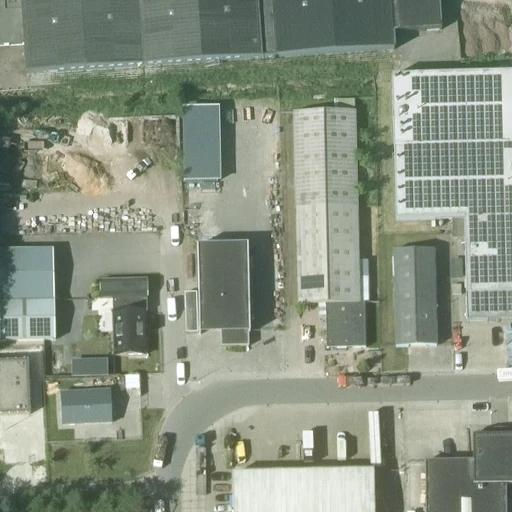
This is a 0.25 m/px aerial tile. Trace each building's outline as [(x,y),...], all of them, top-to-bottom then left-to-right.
[(0,0),(0,45),(24,44),(26,75),(279,58),(396,51),(394,34),(441,31),(438,0),(0,0)] [(461,240),(463,324),(511,322),(511,73),(388,77),(392,222),(449,220),(449,240),(461,240)] [(189,106),(189,177),(223,177),(223,106),(189,106)] [(355,303),(351,112),(290,113),(295,305),(322,305),(323,349),(362,348),(361,303),(355,303)] [(246,334),(243,245),(193,246),(196,335),(217,334),(218,347),(245,347),(245,334),(246,334)] [(0,299),(52,300),(52,251),(0,250),(0,299)] [(433,347),(430,250),(390,251),(393,348),(433,347)] [(134,281),(100,282),(100,301),(112,300),(147,300),(146,282),(146,281),(141,281),(134,281)] [(52,300),(0,299),(0,341),(53,341),(52,300)] [(147,300),(112,300),(114,357),(120,357),(144,356),(145,356),(145,355),(144,329),(144,313),(145,313),(147,313),(147,300)] [(0,414),(28,413),(26,360),(0,360),(0,414)] [(107,363),(95,363),(95,379),(107,379),(107,363)] [(126,390),(140,389),(139,376),(126,377),(126,390)] [(109,410),(108,391),(58,393),(60,425),(110,422),(110,427),(122,426),(121,409),(109,410)] [(511,436),(510,437),(482,437),(470,438),(470,450),(470,461),(422,462),(422,511),(503,511),(503,486),(511,485),(511,484),(511,436)] [(372,511),(371,472),(230,475),(231,511),(372,511)]
